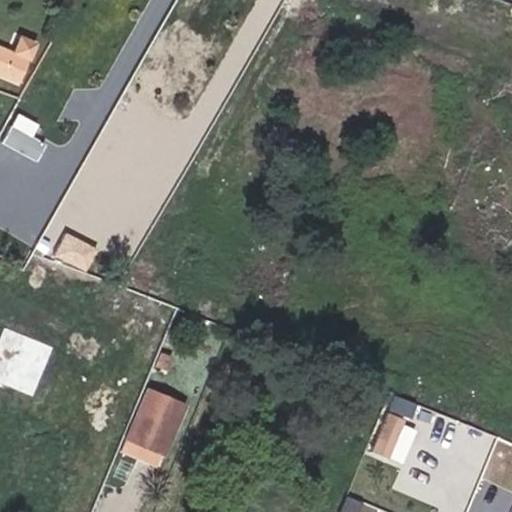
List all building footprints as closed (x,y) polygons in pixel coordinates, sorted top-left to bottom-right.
[(0,75),(14,82),(33,43),(17,36),(10,51),(0,47),(0,75)] [(0,146),(0,155),(17,161),(28,128),(8,121),(0,146)] [(158,355),(165,340),(154,336),(149,352),(158,355)] [(167,365),(173,352),(162,347),(159,355),(156,361),(167,365)] [(163,451),(183,402),(147,387),(127,437),(163,451)] [(163,451),(127,437),(124,442),(160,457),(163,451)]
